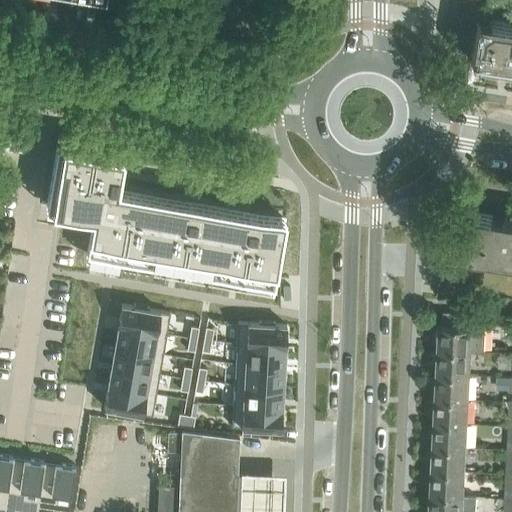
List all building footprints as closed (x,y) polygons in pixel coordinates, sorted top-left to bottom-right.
[(478,10),(479,0),(452,0),(452,6),(478,10)] [(477,18),(478,10),(452,6),(450,18),(476,22),(476,18),(477,18)] [(474,33),(476,22),(450,18),(448,29),(474,33)] [(511,66),(511,23),(477,18),(476,18),(476,22),(474,33),(472,45),(470,60),(511,66)] [(472,45),(474,33),(448,29),(447,41),(472,45)] [(56,155),(49,196),(60,198),(59,207),(94,213),(88,248),(272,280),(283,217),(116,188),(122,156),(65,146),(63,157),(56,155)] [(511,260),(511,218),(476,213),(474,227),(472,239),(470,250),(470,254),(511,260)] [(472,239),(474,227),(448,223),(446,235),(472,239)] [(470,250),(472,239),(446,235),(445,246),(470,250)] [(470,254),(470,250),(445,246),(443,258),(469,262),(470,254)] [(467,273),(469,262),(443,258),(441,269),(467,273)] [(466,285),(467,273),(441,269),(440,281),(466,285)] [(464,296),(466,285),(440,281),(438,293),(464,296)] [(168,333),(171,312),(150,308),(150,306),(135,303),(135,305),(123,303),(119,325),(168,333)] [(485,350),(486,326),(487,313),(443,311),(443,323),(440,323),(439,348),(471,350),(471,349),(485,350)] [(237,321),(236,344),(285,346),(286,324),(274,323),(275,321),(259,320),(259,322),(237,321)] [(164,353),(168,333),(119,325),(116,345),(164,353)] [(191,325),(189,337),(197,338),(199,326),(191,325)] [(205,326),(203,337),(211,339),(213,327),(205,326)] [(189,337),(187,348),(194,350),(197,338),(189,337)] [(203,337),(201,349),(209,351),(211,339),(203,337)] [(236,344),(235,364),(284,367),(285,346),(236,344)] [(161,373),(164,353),(116,345),(112,365),(161,373)] [(470,373),(471,350),(439,348),(437,372),(470,373)] [(235,364),(234,384),(282,387),(284,367),(235,364)] [(157,393),(161,373),(112,365),(109,385),(157,393)] [(184,365),(182,377),(190,378),(192,366),(184,365)] [(198,366),(196,378),(204,379),(206,367),(198,366)] [(469,398),(470,373),(437,372),(436,396),(469,398)] [(182,377),(180,389),(187,390),(190,378),(182,377)] [(196,378),(194,390),(202,391),(204,379),(196,378)] [(234,384),(232,405),(281,407),(282,387),(234,384)] [(154,414),(157,393),(109,385),(105,406),(117,408),(117,410),(132,413),(132,411),(154,414)] [(468,422),(469,398),(436,396),(435,420),(468,422)] [(232,405),(231,425),(253,426),(253,428),(268,429),(269,427),(280,428),(281,407),(232,405)] [(179,412),(177,424),(185,425),(187,413),(179,412)] [(187,413),(185,425),(193,427),(195,415),(187,413)] [(466,446),(468,422),(435,420),(434,445),(466,446)] [(243,511),(244,469),(241,469),(241,470),(238,470),(240,434),(182,427),(179,483),(159,483),(157,511),(243,511)] [(465,470),(466,446),(434,445),(433,469),(465,470)] [(0,508),(3,509),(2,511),(3,511),(11,456),(0,453),(0,508)] [(11,456),(3,511),(18,511),(24,511),(35,511),(43,460),(30,458),(29,466),(11,464),(12,456),(11,456)] [(43,460),(35,511),(68,511),(75,465),(61,463),(60,471),(42,468),(44,460),(43,460)] [(464,494),(465,470),(433,469),(432,493),(464,494)] [(476,511),(477,495),(477,494),(464,494),(432,493),(430,511),(476,511)]
